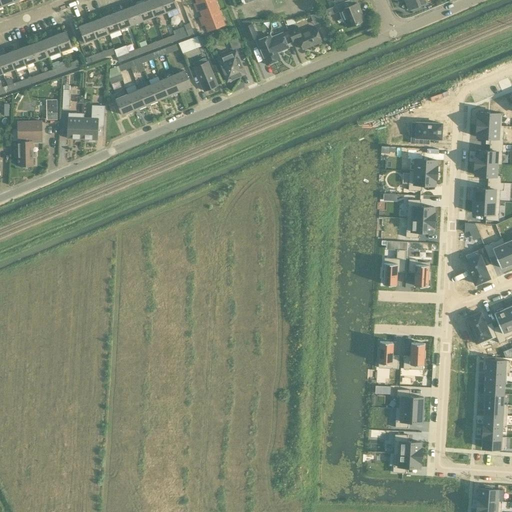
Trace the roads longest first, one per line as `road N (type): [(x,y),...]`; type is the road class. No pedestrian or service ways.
road 1 (residential): [(0,197),(394,32)]
road 2 (residential): [(114,296),(36,328),(124,511)]
road 3 (residential): [(447,332),(441,465),(511,472)]
road 4 (residential): [(458,96),(448,299)]
road 5 (residential): [(244,324),(447,332)]
road 6 (residential): [(231,511),(244,324)]
road 7 (residential): [(250,240),(114,296)]
road 8 (residential): [(114,296),(126,319),(244,324)]
road 9 (unknown): [(337,138),(464,90)]
